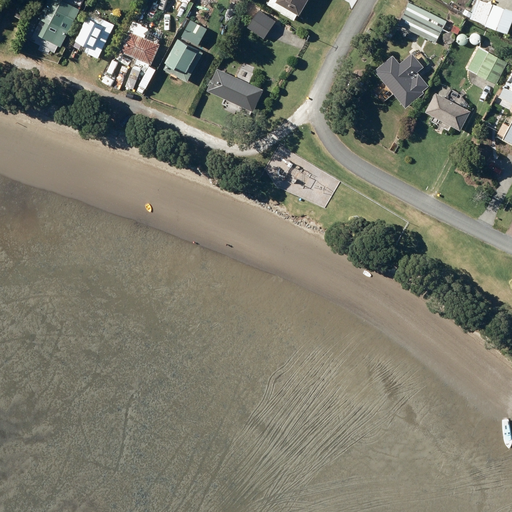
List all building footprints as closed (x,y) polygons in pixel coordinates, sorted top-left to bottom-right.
[(49,0),(39,19),(46,23),(39,37),(61,48),(70,32),(68,31),(73,21),(75,22),(81,10),(60,0),(49,0)] [(277,0),(272,0),(269,6),(296,22),(299,16),(301,17),(310,0),(279,0),(279,1),(277,0)] [(486,25),(485,27),(508,35),(511,23),(511,12),(478,0),(471,19),(486,25)] [(139,12),(145,16),(150,7),(147,5),(148,3),(145,2),(139,12)] [(22,3),(15,17),(26,23),(33,9),(22,3)] [(409,3),(398,26),(436,44),(447,21),(409,3)] [(260,11),(248,29),(264,40),(276,22),(260,11)] [(83,45),(80,50),(98,59),(115,26),(90,13),(76,42),(83,45)] [(181,37),(196,45),(201,36),(195,33),(196,31),(187,26),(181,37)] [(122,53),(152,67),(161,47),(129,31),(123,43),(126,44),(122,53)] [(478,74),(477,76),(497,86),(509,63),(488,53),(493,44),(484,39),(469,69),(478,74)] [(167,65),(164,70),(187,83),(204,54),(179,40),(165,64),(167,65)] [(418,74),(425,68),(413,54),(400,65),(393,57),(375,72),(406,110),(425,94),(424,92),(430,87),(418,74)] [(129,69),(111,60),(106,69),(124,79),(129,69)] [(208,92),(254,114),(264,91),(218,70),(208,92)] [(511,73),(499,98),(511,104),(511,107),(509,113),(511,114),(511,125),(503,141),(511,145),(511,73)] [(426,114),(461,132),(471,112),(436,94),(426,114)]
